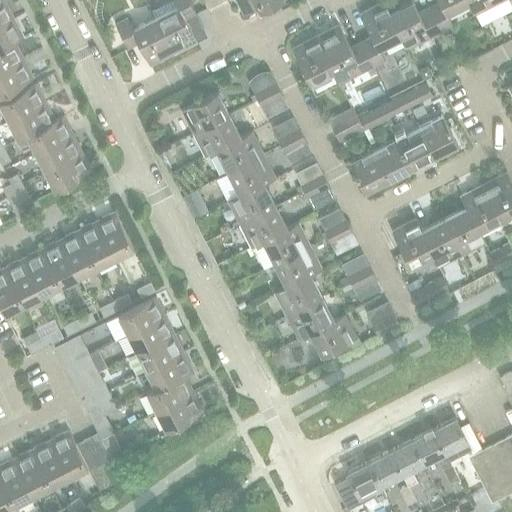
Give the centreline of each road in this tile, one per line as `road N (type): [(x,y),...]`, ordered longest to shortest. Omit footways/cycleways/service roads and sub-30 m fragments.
road 1 (residential): [(292,463),(145,170)]
road 2 (residential): [(292,463),(511,354)]
road 3 (residential): [(358,217),(262,33)]
road 4 (residential): [(358,217),(503,142)]
road 5 (residential): [(0,242),(145,170)]
road 6 (residential): [(23,422),(69,399),(45,355),(1,372)]
road 7 (residential): [(112,106),(236,45)]
